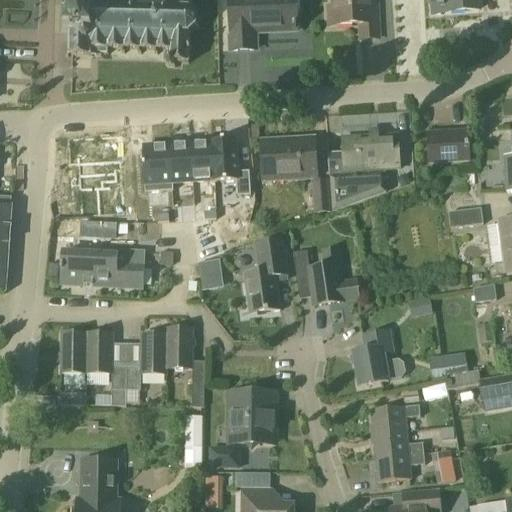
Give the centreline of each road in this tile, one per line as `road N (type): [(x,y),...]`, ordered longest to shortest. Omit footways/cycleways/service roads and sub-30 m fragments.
road 1 (tertiary): [(43,121),(420,93),(502,65)]
road 2 (tertiary): [(5,511),(26,313)]
road 3 (tertiary): [(26,313),(43,121)]
road 4 (residential): [(344,511),(294,348)]
road 5 (residential): [(26,313),(194,317)]
road 6 (residential): [(43,121),(51,0)]
